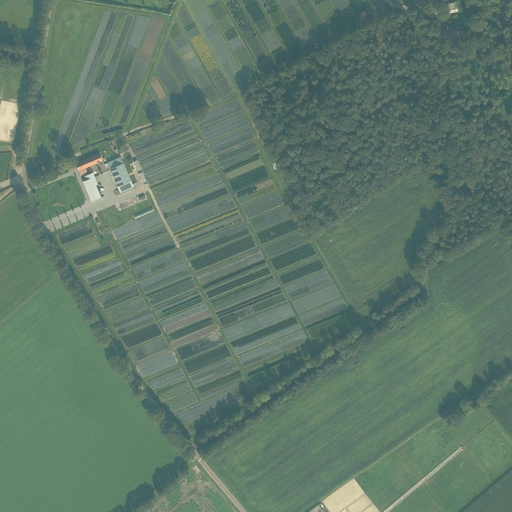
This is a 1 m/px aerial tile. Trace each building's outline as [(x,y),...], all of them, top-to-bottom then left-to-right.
[(447,3),(449,10),(457,8),(455,1),(447,3)] [(429,14),(431,16),(433,15),(432,13),(434,11),(434,12),(435,11),(436,10),(435,7),(433,8),(432,6),(425,10),(426,11),(427,11),(429,14)] [(454,35),(456,31),(452,29),(445,26),(441,35),(445,37),(452,40),(454,35)] [(462,29),(458,38),(466,41),(470,32),(462,29)] [(74,163),(80,175),(87,172),(85,168),(102,160),(99,153),(75,163),(74,163)] [(121,157),(107,163),(120,193),(134,187),(133,187),(132,184),(121,157)] [(101,197),(96,185),(98,184),(93,172),(85,176),(86,180),(82,181),(91,201),(101,197)]
